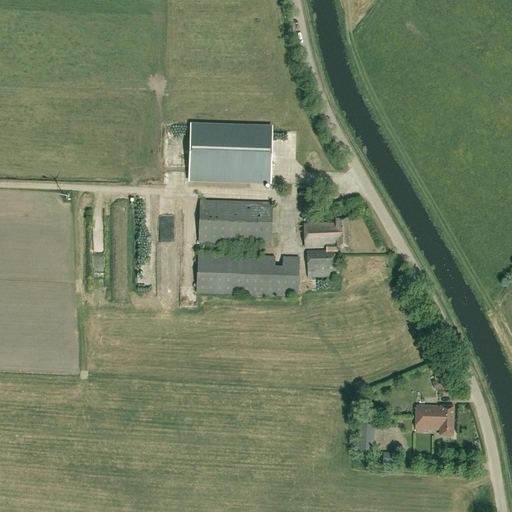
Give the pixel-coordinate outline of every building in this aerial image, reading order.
[(270,183),(272,128),(191,126),(189,181),(270,183)] [(11,206),(40,208),(41,193),(12,191),(11,206)] [(272,203),(200,201),(199,243),(270,245),(272,203)] [(335,223),(303,225),(304,247),(325,246),(325,251),(306,252),(307,277),(334,276),(334,268),(338,268),(338,263),(334,263),(333,251),(337,251),(337,248),(348,248),(347,220),(335,220),(335,223)] [(274,257),(198,255),(197,294),(297,297),(298,258),(282,257),(282,267),(274,267),(274,257)] [(444,374),(434,378),(439,389),(448,385),(444,374)] [(453,424),(453,421),(453,407),(415,406),(415,418),(415,420),(438,420),(438,423),(453,424)] [(373,451),(375,418),(359,417),(356,450),(373,451)] [(439,436),(452,436),(453,424),(438,423),(438,420),(415,420),(415,430),(439,430),(439,436)] [(386,466),(396,467),(397,455),(386,454),(386,466)]
